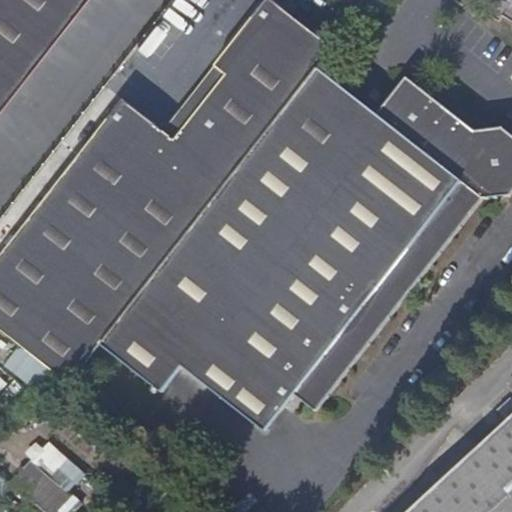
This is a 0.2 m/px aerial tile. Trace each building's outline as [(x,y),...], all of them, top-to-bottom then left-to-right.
[(0,0),(0,105),(4,105),(2,77),(28,73),(26,45),(53,42),(51,14),(77,10),(76,0),(0,0)] [(267,0),(215,66),(227,76),(176,141),(165,132),(125,100),(0,259),(0,328),(71,383),(101,345),(316,69),(333,48),(271,0),(267,0)] [(85,0),(76,0),(77,10),(85,0)] [(77,10),(51,14),(53,42),(77,10)] [(53,42),(26,45),(28,73),(53,42)] [(227,76),(215,66),(165,132),(176,141),(227,76)] [(378,115),(316,69),(101,345),(163,393),(183,367),(265,431),(295,393),(317,411),(484,198),(510,195),(511,192),(511,135),(502,127),(475,130),(407,77),(378,115)] [(28,73),(2,77),(4,105),(28,73)] [(0,375),(0,392),(8,383),(0,375)] [(511,511),(511,417),(409,511),(511,511)] [(71,492),(87,475),(50,440),(11,481),(44,511),(72,511),(82,503),(71,492)] [(0,494),(1,495),(19,474),(5,462),(0,467),(0,494)]
